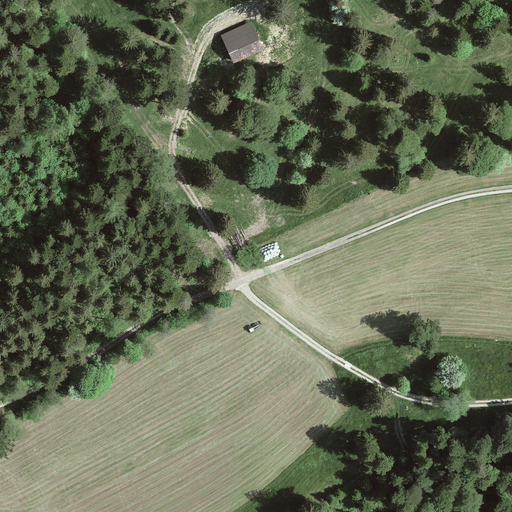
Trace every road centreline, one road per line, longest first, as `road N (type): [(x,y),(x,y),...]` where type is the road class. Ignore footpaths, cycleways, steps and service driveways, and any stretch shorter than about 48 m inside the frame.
road 1 (track): [(511,189),(413,213),(168,310),(0,404)]
road 2 (track): [(241,283),(297,334),(367,379),(429,405),(511,404)]
road 3 (track): [(241,283),(174,152),(203,45)]
